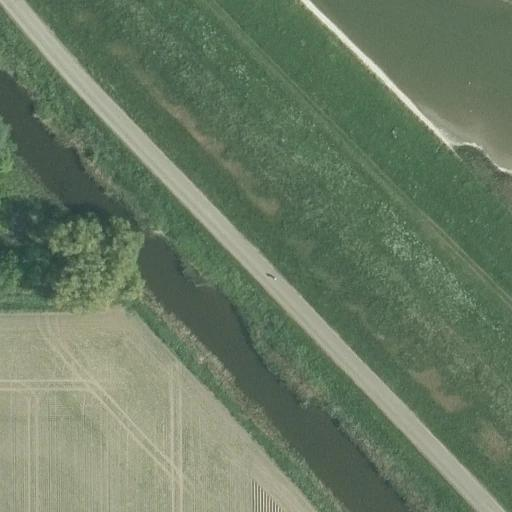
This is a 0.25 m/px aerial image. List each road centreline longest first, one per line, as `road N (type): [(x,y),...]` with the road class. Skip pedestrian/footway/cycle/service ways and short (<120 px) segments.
road 1 (unclassified): [(488,511),(7,0)]
road 2 (track): [(511,342),(195,0)]
